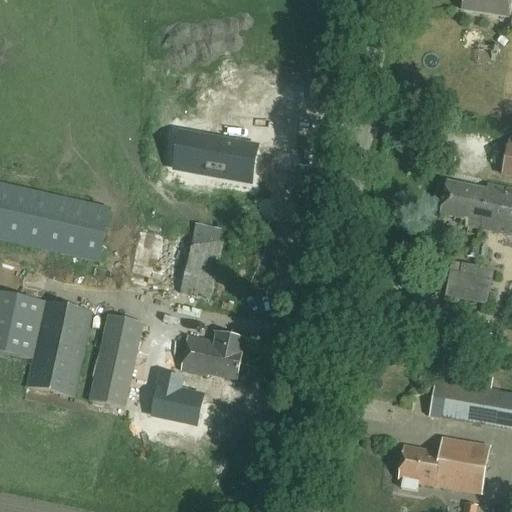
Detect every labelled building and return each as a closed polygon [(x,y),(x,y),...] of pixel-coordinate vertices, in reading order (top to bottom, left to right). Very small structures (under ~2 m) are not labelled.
[(511,0),(464,0),(463,11),(508,18),(510,0),(511,0)] [(252,187),(259,151),(183,137),(176,172),(252,187)] [(511,146),(507,146),(501,177),(511,178),(511,146)] [(467,220),(466,227),(511,236),(511,189),(488,185),(487,191),(448,183),(441,215),(467,220)] [(0,240),(99,264),(111,210),(0,184),(0,240)] [(193,238),(182,294),(209,299),(220,244),(193,238)] [(459,274),(450,272),(445,298),(486,307),(494,272),(478,268),(462,265),(459,274)] [(141,302),(162,303),(163,287),(142,286),(141,302)] [(0,358),(32,365),(43,307),(0,298),(0,358)] [(91,317),(43,307),(32,365),(26,393),(73,403),(91,317)] [(138,326),(102,319),(85,405),(120,412),(138,326)] [(208,378),(209,375),(236,381),(245,340),(217,334),(214,344),(188,338),(181,372),(208,378)] [(159,373),(150,419),(198,430),(205,395),(183,391),(185,379),(159,373)] [(454,385),(436,382),(430,417),(447,420),(454,385)] [(447,420),(465,423),(471,388),(454,385),(447,420)] [(500,393),(471,388),(465,423),(493,429),(500,393)] [(399,480),(402,481),(401,490),(417,492),(418,484),(482,495),(489,449),(441,441),(439,453),(404,448),(399,480)]
